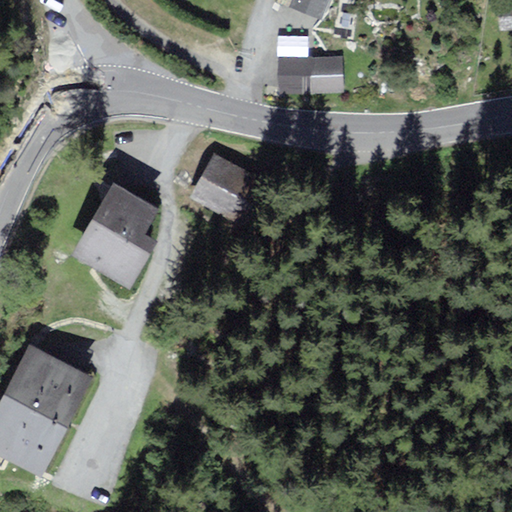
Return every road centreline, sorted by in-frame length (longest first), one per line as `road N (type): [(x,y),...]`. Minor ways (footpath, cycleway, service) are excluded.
road 1 (secondary): [(511,116),(406,131),(333,131),(164,100),(92,101)]
road 2 (secondary): [(92,101),(36,140),(0,211)]
